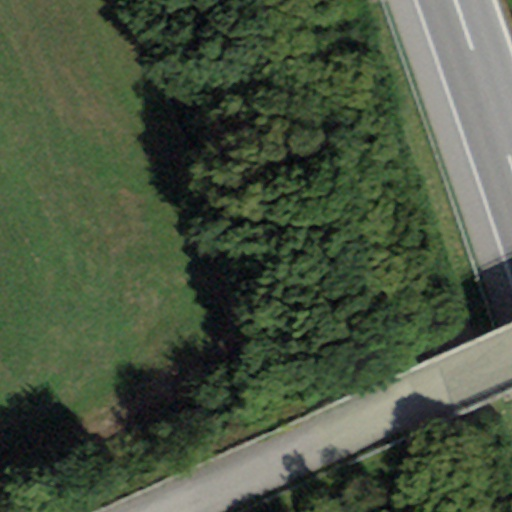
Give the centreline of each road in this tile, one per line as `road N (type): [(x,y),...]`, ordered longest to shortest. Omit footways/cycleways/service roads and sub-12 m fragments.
road 1 (track): [(186,511),(511,364)]
road 2 (motorway): [(449,0),(511,172)]
